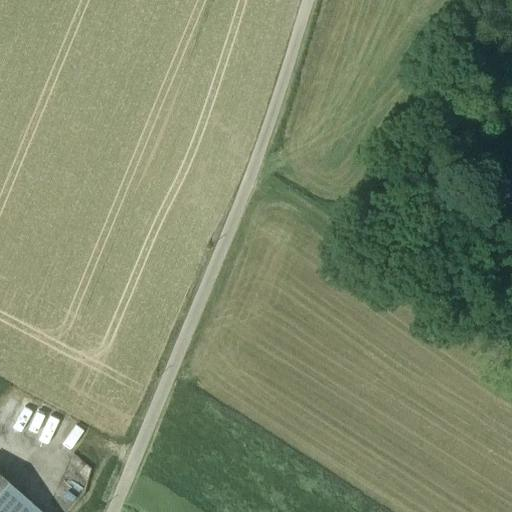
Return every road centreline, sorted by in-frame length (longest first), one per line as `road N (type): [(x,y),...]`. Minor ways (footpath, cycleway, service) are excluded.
road 1 (track): [(114,511),(251,182)]
road 2 (track): [(251,182),(309,0)]
road 3 (track): [(251,182),(369,244)]
